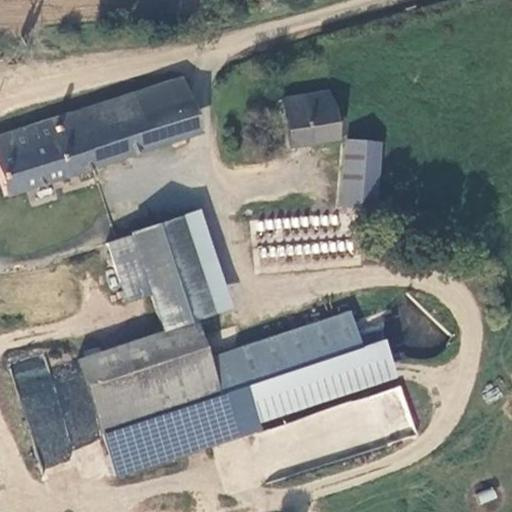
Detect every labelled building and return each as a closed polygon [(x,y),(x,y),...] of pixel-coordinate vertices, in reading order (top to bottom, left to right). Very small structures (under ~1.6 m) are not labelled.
[(188,140),(172,86),(0,139),(0,182),(5,198),(188,140)] [(325,93),(300,98),(279,102),(286,147),(333,137),(325,93)] [(339,209),(372,207),(377,146),(344,147),(339,209)] [(150,300),(162,335),(196,323),(229,312),(199,211),(130,235),(150,300)] [(150,300),(130,235),(103,244),(124,308),(150,300)] [(348,312),(208,359),(219,395),(359,349),(348,312)] [(393,380),(381,342),(359,349),(219,395),(208,359),(196,323),(162,335),(76,362),(115,478),(257,431),(255,425),(393,380)]
